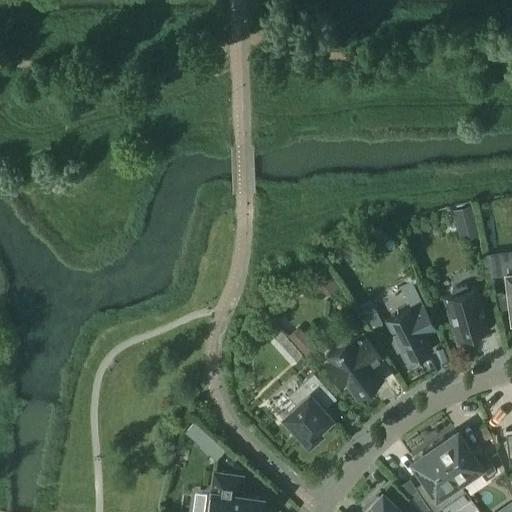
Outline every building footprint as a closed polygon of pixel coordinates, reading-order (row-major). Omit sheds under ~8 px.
[(470,206),(455,210),(460,234),(476,230),(470,206)] [(320,295),(337,284),(325,266),(308,277),(320,295)] [(452,294),(445,296),(458,343),(474,338),(473,334),(488,330),(484,316),(485,316),(480,300),(479,300),(476,287),(468,289),(467,284),(450,289),(452,294)] [(372,302),(360,308),(370,328),(382,322),(372,302)] [(412,310),(411,306),(386,319),(394,335),(389,337),(397,352),(401,350),(407,362),(432,349),(424,333),(436,327),(424,304),(412,310)] [(284,327),(269,340),(292,365),(306,353),(284,327)] [(351,336),(326,354),(329,358),(325,361),(343,384),(347,381),(358,396),(382,377),(371,363),(381,356),(363,332),(354,340),(351,336)] [(283,415),(308,444),(321,432),(319,429),(332,416),(324,408),(336,397),(314,372),(288,395),(296,403),(283,415)] [(204,429),(193,420),(184,430),(194,439),(204,429)] [(498,470),(483,448),(473,455),(456,431),(446,438),(444,436),(433,443),(466,492),(466,491),(463,486),(484,472),(487,477),(498,470)] [(225,448),(212,437),(203,447),(216,459),(225,448)] [(435,511),(466,492),(433,443),(422,451),(424,454),(413,461),(430,485),(419,492),(432,511),(435,511)] [(261,511),(263,497),(239,494),(242,476),(214,472),(212,490),(210,490),(206,511),(261,511)] [(402,511),(382,493),(380,495),(378,493),(363,509),(366,511),(364,511),(402,511)]
